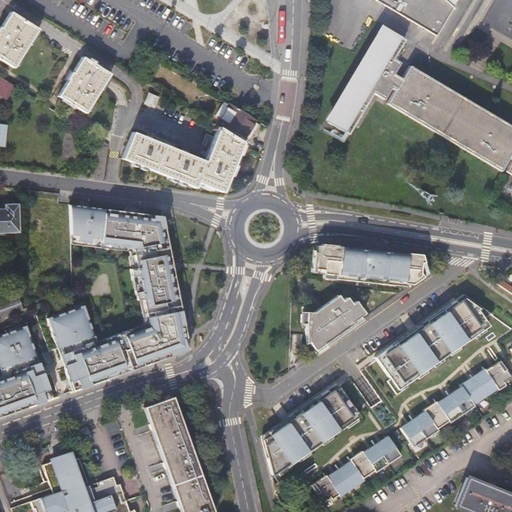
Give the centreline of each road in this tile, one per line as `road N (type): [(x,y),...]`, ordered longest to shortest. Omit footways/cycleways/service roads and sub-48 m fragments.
road 1 (residential): [(233,389),(279,391),(446,275),(464,249)]
road 2 (secondary): [(0,176),(117,190),(238,217)]
road 3 (secondary): [(511,246),(343,217),(290,218)]
road 4 (unknown): [(5,0),(125,79),(130,100),(115,138)]
road 5 (residential): [(291,0),(292,51),(270,201)]
road 6 (residential): [(179,373),(0,436)]
road 7 (unknown): [(0,66),(115,138),(105,189)]
road 8 (secondary): [(291,235),(335,230),(464,249)]
road 9 (tertiary): [(247,511),(229,421),(233,389)]
